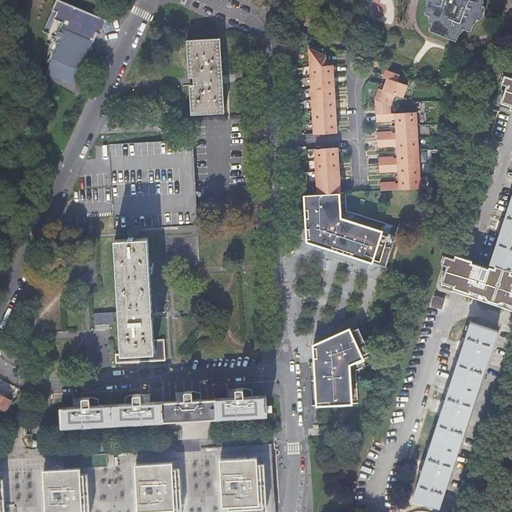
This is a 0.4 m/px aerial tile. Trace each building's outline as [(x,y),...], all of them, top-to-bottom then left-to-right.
[(430,0),(431,3),(433,4),(433,6),(432,6),(433,11),(430,17),(436,19),(435,22),(434,22),(435,26),(438,27),(436,34),(463,43),(465,37),(469,34),(468,33),(469,30),(473,32),(476,26),(480,22),(479,22),(480,19),(482,20),(486,17),(485,16),(487,12),(488,11),(486,6),(484,6),(485,3),(486,3),(485,0),(430,0)] [(101,37),(107,23),(56,1),(42,33),(48,35),(54,21),(62,25),(56,39),(61,41),(46,76),(59,81),(60,80),(75,86),(93,45),(92,45),(94,40),(96,35),(101,37)] [(307,35),(289,27),(290,42),(304,42),(307,35)] [(187,41),(191,115),(225,113),(222,76),(220,39),(187,41)] [(313,134),(337,133),(337,126),(336,115),(336,104),(335,94),(334,82),(334,72),(333,65),(326,66),(326,59),(326,52),(308,46),(310,67),(312,101),(313,123),(313,134)] [(380,183),(381,190),(421,188),(420,175),(419,162),(419,149),(418,137),(417,124),(416,112),(391,114),(391,106),(393,100),(394,96),(403,98),(408,85),(398,82),(400,75),(385,70),(383,77),(387,79),(385,85),(381,84),(375,99),(377,122),(392,121),(391,119),(395,119),(396,133),(392,134),(392,132),(377,133),(378,147),(393,147),(393,145),(397,145),(398,159),(394,159),(394,157),(379,158),(380,173),(395,172),(394,170),(398,170),(399,184),(395,184),(395,182),(380,183)] [(109,144),(114,229),(198,224),(193,139),(109,144)] [(316,183),(317,194),(339,193),(339,187),(339,175),(339,165),(338,154),(338,148),(314,150),(315,161),(316,172),(316,183)] [(306,238),(307,241),(386,266),(396,235),(341,218),(339,193),(317,194),(304,195),(306,225),(306,229),(309,229),(309,238),(306,238)] [(511,199),(504,224),(494,255),(511,261),(511,199)] [(167,360),(165,339),(155,339),(149,238),(136,239),(136,237),(130,237),(130,239),(115,240),(120,312),(95,313),(95,325),(100,325),(115,324),(114,317),(120,317),(123,353),(116,354),(117,363),(167,360)] [(511,274),(510,274),(511,273),(495,268),(489,268),(477,264),(472,263),(473,261),(469,259),(457,255),(455,258),(447,255),(444,263),(449,265),(446,274),(444,281),(454,284),(456,285),(455,287),(466,290),(472,292),(472,291),(476,292),(481,293),(486,295),(490,300),(499,303),(504,301),(510,303),(511,303),(511,274)] [(496,265),(495,268),(511,273),(511,270),(511,269),(511,261),(494,255),(491,263),(496,265)] [(465,292),(466,290),(455,287),(456,285),(454,284),(453,288),(458,290),(465,292)] [(499,331),(471,322),(467,334),(467,335),(464,345),(461,354),(460,354),(451,381),(452,381),(444,407),(425,463),(414,498),(439,506),(477,390),(478,390),(484,372),(483,371),(485,366),(487,367),(499,331)] [(317,405),(358,402),(356,370),(375,362),(358,324),(313,345),(313,348),(316,348),(316,352),(317,357),(314,357),(317,405)] [(0,406),(6,410),(11,400),(9,399),(15,387),(1,380),(0,381),(0,406)] [(269,412),(268,406),(268,395),(254,396),(254,390),(253,390),(252,390),(252,389),(251,389),(250,389),(249,389),(248,388),(247,388),(246,388),(245,388),(244,388),(243,388),(242,388),(241,388),(240,388),(239,388),(238,388),(237,388),(237,390),(233,390),(228,390),(229,397),(203,399),(203,393),(202,393),(201,393),(200,392),(199,392),(198,392),(197,391),(196,391),(195,391),(194,391),(193,391),(192,391),(191,391),(190,391),(189,391),(188,391),(187,391),(186,391),(185,391),(185,393),(181,393),(177,393),(178,400),(174,401),(152,402),(152,394),(147,394),(144,395),(144,394),(143,394),(142,394),(141,394),(140,394),(139,394),(138,394),(137,394),(136,394),(135,394),(134,394),(133,394),(133,395),(132,395),(131,395),(130,395),(129,396),(128,396),(127,396),(126,397),(127,403),(100,405),(100,399),(99,398),(98,398),(97,398),(97,397),(96,397),(95,397),(94,397),(93,397),(92,397),(91,397),(91,396),(90,396),(89,396),(88,396),(87,396),(86,397),(85,397),(84,397),(83,397),(83,398),(78,398),(74,399),(75,406),(62,407),(63,427),(176,420),(269,415),(269,412)] [(179,431),(166,432),(167,440),(180,439),(179,431)] [(106,435),(93,436),(94,446),(107,445),(106,435)] [(43,469),(45,511),(260,511),(261,511),(267,511),(267,504),(276,503),(272,443),(204,448),(134,452),(114,453),(110,453),(75,455),(76,468),(43,469)] [(261,511),(260,511),(276,511),(276,503),(267,504),(267,511),(261,511)]
